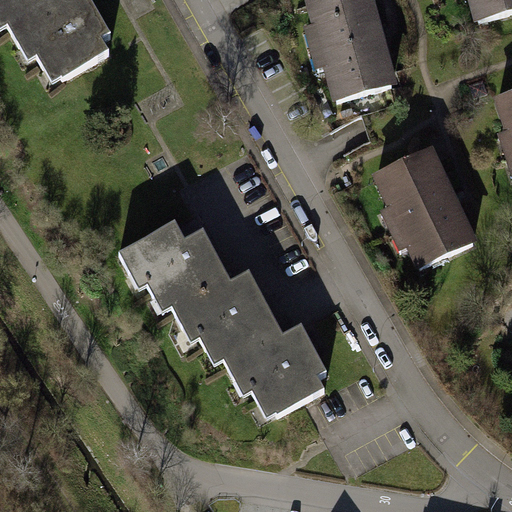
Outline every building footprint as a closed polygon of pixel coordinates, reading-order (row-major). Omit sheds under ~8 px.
[(0,0),(0,33),(8,29),(28,64),(35,60),(51,89),(108,57),(102,46),(111,40),(88,0),(77,0),(66,7),(62,0),(0,0)] [(373,0),(338,0),(307,9),(314,34),(306,37),(317,78),(326,75),(336,113),(400,95),(373,0)] [(511,0),(468,0),(476,31),(511,21),(511,0)] [(511,101),(497,107),(508,140),(500,143),(511,179),(511,101)] [(434,156),(373,186),(389,218),(381,222),(401,262),(408,259),(420,282),(481,253),(434,156)] [(173,229),(118,257),(138,295),(145,291),(160,319),(172,313),(190,347),(201,342),(214,368),(224,362),(244,400),(253,395),(267,423),(322,394),(316,381),(322,378),(300,335),(282,344),(248,279),(230,289),(204,238),(183,249),(173,229)]
